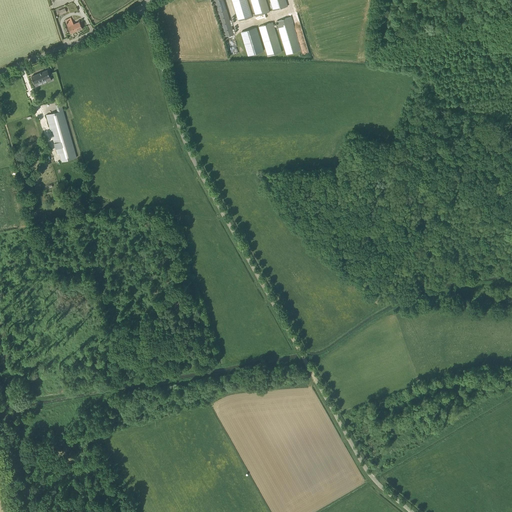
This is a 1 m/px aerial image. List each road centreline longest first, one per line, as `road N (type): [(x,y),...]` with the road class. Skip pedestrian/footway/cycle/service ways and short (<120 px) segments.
road 1 (unclassified): [(410,511),(365,469),(197,169),(139,7)]
road 2 (unclassified): [(0,73),(139,7)]
